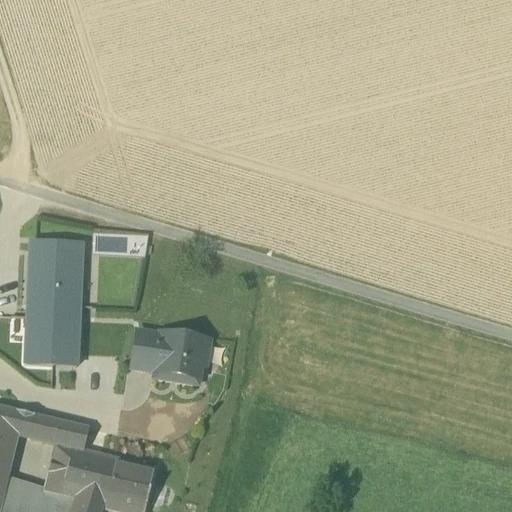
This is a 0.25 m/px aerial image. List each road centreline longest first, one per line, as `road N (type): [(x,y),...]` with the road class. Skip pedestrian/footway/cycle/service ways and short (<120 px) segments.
road 1 (residential): [(511,334),(0,179)]
road 2 (track): [(26,188),(27,153),(0,65)]
